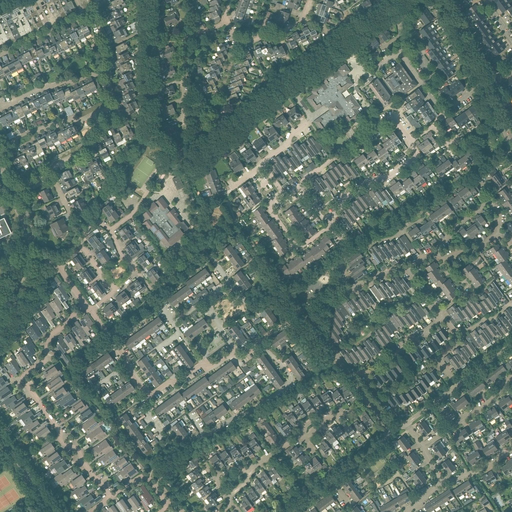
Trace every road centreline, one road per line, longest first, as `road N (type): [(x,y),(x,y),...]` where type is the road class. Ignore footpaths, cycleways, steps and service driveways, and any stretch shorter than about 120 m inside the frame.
road 1 (residential): [(111,495),(22,381),(44,359),(48,338),(86,304)]
road 2 (residential): [(511,71),(438,105),(401,39)]
road 3 (residential): [(259,344),(291,381),(203,434)]
road 4 (residential): [(366,399),(320,333),(325,303),(341,292)]
road 5 (residential): [(331,217),(366,183),(412,160),(409,142)]
